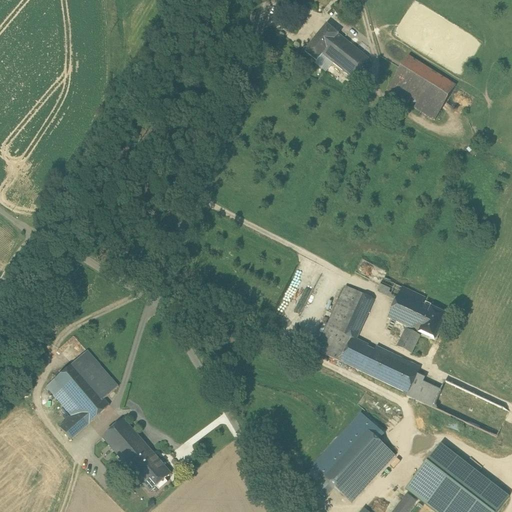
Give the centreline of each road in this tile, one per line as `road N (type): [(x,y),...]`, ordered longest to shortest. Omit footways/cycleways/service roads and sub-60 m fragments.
road 1 (unclassified): [(269,0),(235,105),(153,296)]
road 2 (unclassified): [(292,511),(153,296)]
road 3 (unknown): [(371,336),(336,333),(335,301),(314,284),(185,222)]
road 4 (unclassified): [(153,296),(29,232),(0,284)]
